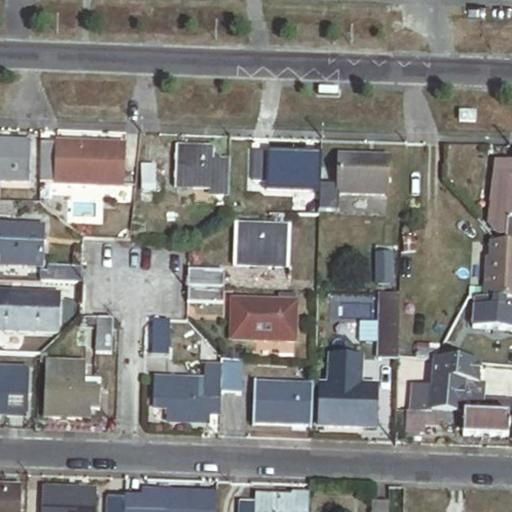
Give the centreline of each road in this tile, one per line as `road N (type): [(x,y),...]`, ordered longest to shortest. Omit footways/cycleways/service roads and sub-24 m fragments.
road 1 (residential): [(511,77),(0,57)]
road 2 (residential): [(511,479),(127,460)]
road 3 (residential): [(132,280),(127,460)]
road 4 (residential): [(127,460),(0,454)]
